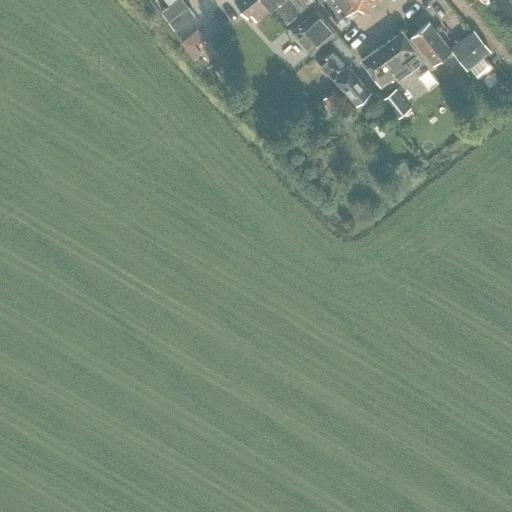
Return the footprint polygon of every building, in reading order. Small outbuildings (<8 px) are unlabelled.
[(232,0),(220,10),(251,47),(277,26),(265,12),(269,9),(262,0),(232,0)] [(262,0),(269,9),(280,0),(262,0)] [(318,0),(337,23),(358,6),(362,12),(377,0),(318,0)] [(323,49),(338,36),(316,11),(292,32),(311,53),(320,45),(323,49)] [(199,22),(181,35),(194,51),(211,39),(199,22)] [(428,22),(411,36),(419,46),(415,49),(424,62),(427,67),(433,63),(433,64),(451,50),(428,22)] [(450,47),(467,69),(490,51),(472,29),(450,47)] [(408,72),(424,62),(415,49),(402,32),(361,61),(380,87),(395,76),(397,80),(408,72)] [(338,36),(323,49),(314,57),(333,78),(350,63),(343,56),(350,50),(338,36)] [(349,69),(335,81),(343,90),(356,105),(371,92),(349,69)] [(333,88),(319,101),(334,118),(349,105),(333,88)] [(379,101),(394,120),(410,107),(395,88),(379,101)] [(293,130),(302,142),(313,133),(304,122),(293,130)] [(309,145),(302,152),(309,160),(317,152),(315,150),(312,147),(309,145)]
